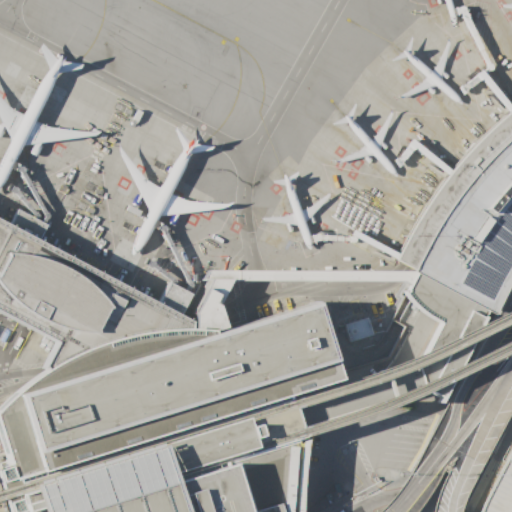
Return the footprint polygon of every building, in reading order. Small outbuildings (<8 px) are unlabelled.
[(398,294),(403,282),(408,274),(401,270),(402,267),(389,260),(412,219),(434,185),(461,152),(489,123),(511,104),(511,277),(505,289),(489,317),(486,316),(440,403),(416,391),(409,369),(434,323),(419,315),(407,306),(398,294)] [(10,478),(5,465),(4,462),(0,449),(0,402),(3,399),(18,385),(40,369),(38,365),(50,341),(0,314),(0,221),(4,224),(13,208),(29,217),(32,218),(37,221),(40,222),(43,224),(34,240),(35,241),(62,255),(121,287),(151,302),(152,303),(164,281),(165,281),(186,292),(186,293),(174,315),(185,320),(185,327),(188,327),(188,314),(187,313),(201,287),(214,294),(209,302),(214,304),(218,316),(221,328),(310,300),(333,377),(38,469),(10,478)] [(209,302),(214,304),(228,279),(257,280),(399,280),(403,282),(408,274),(401,270),(254,270),(205,270),(200,279),(205,279),(201,287),(214,294),(209,302)] [(369,334),(364,317),(341,324),(346,341),(369,334)] [(3,511),(2,508),(1,504),(0,501),(0,462),(3,462),(4,462),(5,465),(10,478),(38,469),(333,377),(338,391),(409,369),(416,391),(383,407),(347,420),(299,435),(298,441),(295,465),(293,495),(293,511),(3,511)]
